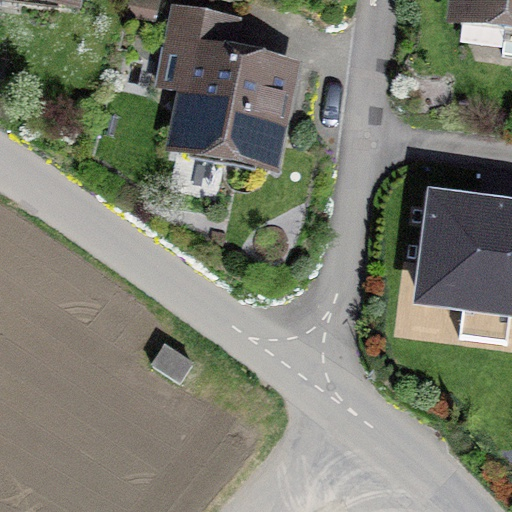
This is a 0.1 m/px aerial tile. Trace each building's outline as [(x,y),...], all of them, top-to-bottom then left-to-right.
[(80,0),(0,0),(0,18),(78,26),(80,0)] [(511,0),(436,0),(431,43),(511,52),(511,0)] [(139,107),(162,111),(151,173),(258,193),(280,77),(228,67),(234,33),(155,18),(139,107)] [(418,318),(511,325),(511,205),(428,199),(418,318)] [(155,360),(141,381),(168,398),(182,377),(155,360)]
